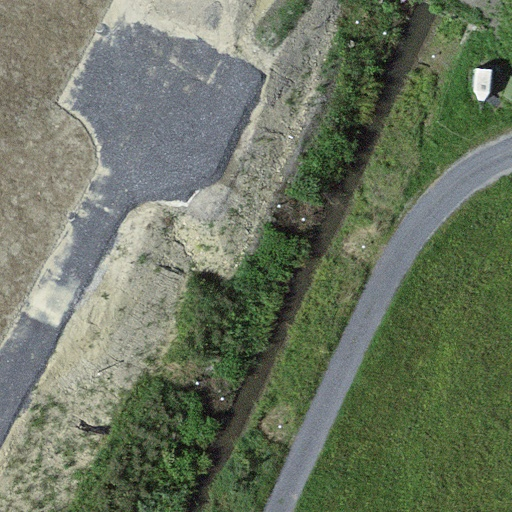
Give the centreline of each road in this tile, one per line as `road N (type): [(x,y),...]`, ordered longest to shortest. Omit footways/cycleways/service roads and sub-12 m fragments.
road 1 (track): [(190,47),(0,403)]
road 2 (track): [(424,200),(277,511)]
